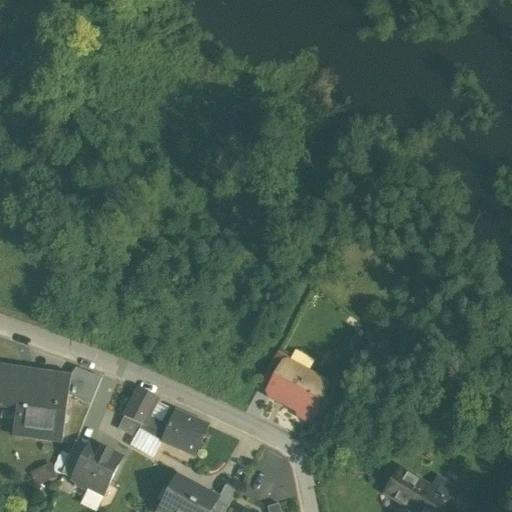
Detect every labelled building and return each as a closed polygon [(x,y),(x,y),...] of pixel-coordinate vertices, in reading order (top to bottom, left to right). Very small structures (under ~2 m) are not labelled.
[(277,355),(260,386),(270,392),(285,365),(286,365),(289,361),(277,355)] [(286,365),(285,365),(270,392),(270,393),(271,397),(298,411),(298,417),(307,422),(313,419),(318,412),(315,407),(324,389),(323,385),(286,365)] [(28,375),(0,370),(0,399),(17,402),(12,438),(62,445),(68,398),(69,389),(63,388),(27,383),(28,375)] [(100,380),(76,370),(63,388),(69,389),(68,398),(89,406),(100,380)] [(156,398),(138,391),(124,418),(141,426),(142,426),(156,398)] [(145,432),(163,438),(169,419),(151,413),(145,432)] [(208,427),(175,413),(162,443),(195,457),(208,427)] [(141,426),(124,418),(118,431),(136,438),(140,430),(139,430),(141,426)] [(88,449),(75,443),(62,475),(73,481),(88,449)] [(121,460),(91,445),(88,449),(73,481),(76,482),(77,487),(84,491),(89,489),(103,496),(121,460)] [(50,463),(33,470),(39,485),(56,478),(50,463)] [(431,491),(401,472),(385,495),(411,511),(449,511),(451,510),(454,506),(431,491)] [(460,495),(438,481),(431,491),(454,506),(460,495)] [(192,492),(175,482),(158,511),(211,511),(212,510),(217,501),(194,488),(192,492)] [(225,486),(217,501),(212,510),(215,511),(225,511),(236,492),(225,486)]
